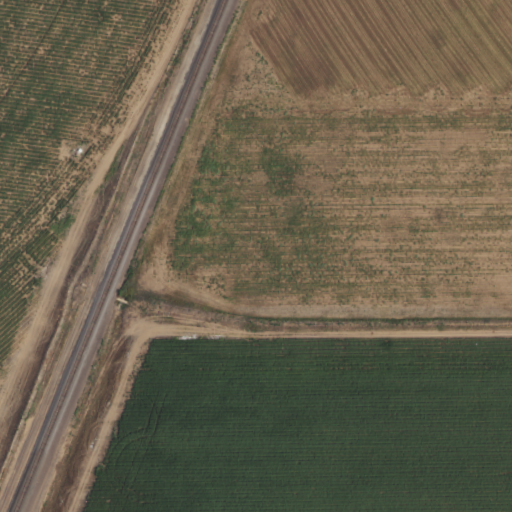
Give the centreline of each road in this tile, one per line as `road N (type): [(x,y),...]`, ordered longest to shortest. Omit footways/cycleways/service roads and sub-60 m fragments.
road 1 (track): [(511,328),(251,334),(142,321),(67,511)]
road 2 (track): [(0,401),(80,195),(141,106),(195,0)]
